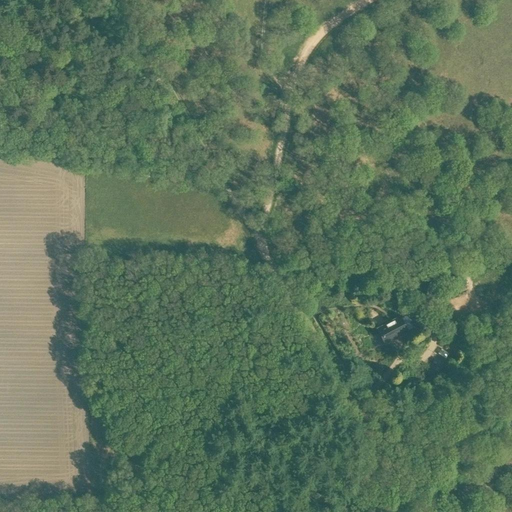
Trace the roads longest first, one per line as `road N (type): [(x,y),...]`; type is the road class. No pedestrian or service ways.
road 1 (track): [(259,240),(120,0)]
road 2 (track): [(374,466),(354,405),(259,240)]
road 3 (track): [(289,88),(259,240)]
road 4 (track): [(368,0),(314,39),(289,88)]
